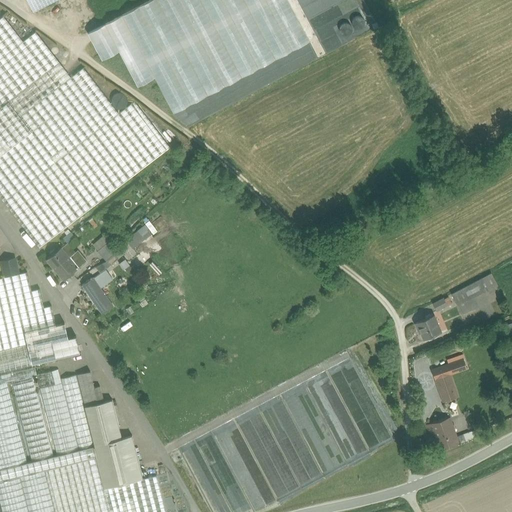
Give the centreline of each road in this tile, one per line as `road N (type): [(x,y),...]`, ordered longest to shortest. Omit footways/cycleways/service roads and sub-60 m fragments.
road 1 (track): [(2,0),(271,201),(389,307),(415,485)]
road 2 (residential): [(194,511),(97,354),(0,221)]
road 3 (tertiary): [(511,438),(408,488),(319,511)]
